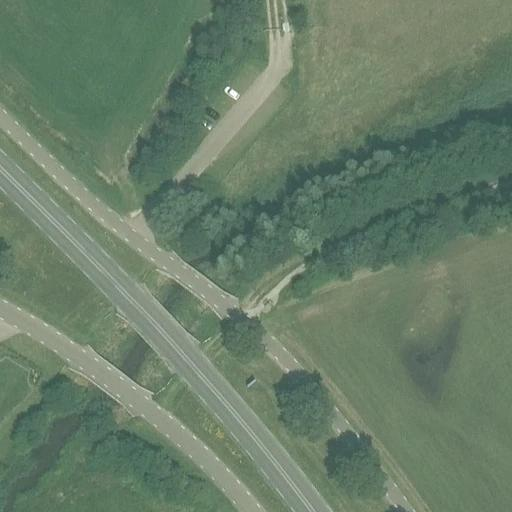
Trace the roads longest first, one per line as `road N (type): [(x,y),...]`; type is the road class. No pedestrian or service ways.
road 1 (unclassified): [(403,511),(257,327),(75,194),(0,119)]
road 2 (primary): [(310,511),(186,360),(0,168)]
road 3 (unclassified): [(143,410),(81,358),(0,314)]
road 4 (unclassified): [(143,410),(250,511)]
